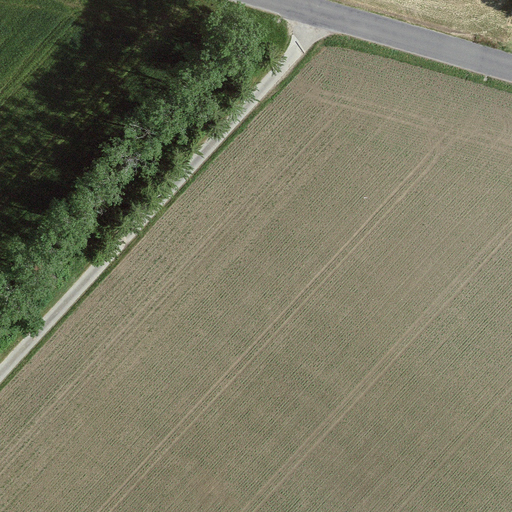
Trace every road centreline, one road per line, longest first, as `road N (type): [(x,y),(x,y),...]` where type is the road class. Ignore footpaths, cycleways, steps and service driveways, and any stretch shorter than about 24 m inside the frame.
road 1 (track): [(0,368),(327,11)]
road 2 (unclassified): [(511,65),(285,0)]
